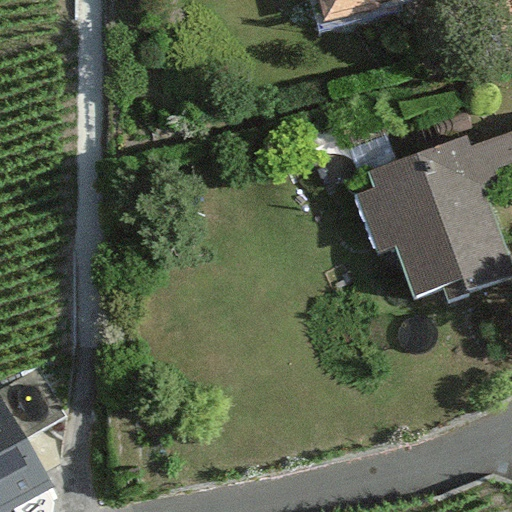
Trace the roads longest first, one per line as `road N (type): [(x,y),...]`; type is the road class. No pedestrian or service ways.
road 1 (track): [(91,0),(80,511)]
road 2 (residential): [(228,511),(420,472),(511,431)]
